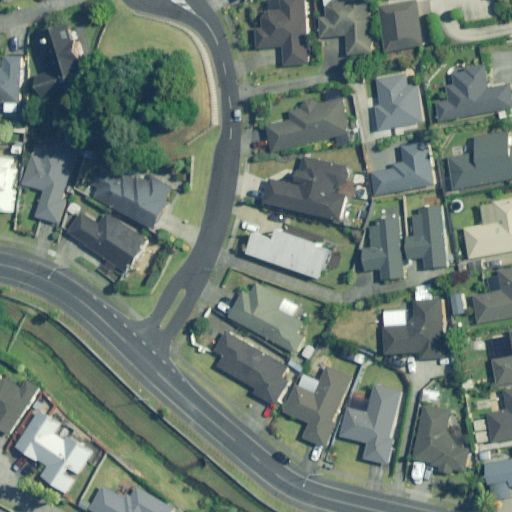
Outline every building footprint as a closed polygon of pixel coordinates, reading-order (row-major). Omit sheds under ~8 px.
[(259,28),(260,48),(287,46),(288,65),(312,63),(309,0),(282,0),(283,9),(264,10),(265,27),(259,28)] [(376,52),(371,0),(327,0),(329,16),(322,17),(324,37),(350,35),(351,54),(376,52)] [(430,42),(437,41),(428,0),(411,0),(383,5),(392,52),(431,44),(430,42)] [(46,97),(93,80),(86,61),(89,60),(82,39),(79,40),(73,26),(48,35),(51,46),(55,44),(63,68),(39,77),(46,97)] [(0,102),(8,103),(8,111),(20,111),(20,103),(22,103),(23,56),(6,56),(6,69),(0,69),(0,102)] [(511,111),(511,110),(511,84),(493,87),(489,65),(470,68),(470,71),(455,74),(457,84),(449,85),(452,100),(440,102),(444,122),(503,112),(504,117),(511,116),(511,111)] [(380,105),(385,130),(428,122),(421,84),(410,86),(407,73),(380,79),(385,104),(380,105)] [(355,132),(342,87),(328,91),(331,101),(322,103),(316,98),(308,100),(305,108),(293,111),(295,119),(271,126),(279,153),(355,132)] [(511,130),(478,137),(481,151),(452,157),(459,190),(511,179),(511,130)] [(63,199),(78,147),(54,140),(51,151),(35,146),(24,184),(45,191),(37,217),(61,224),(68,200),(63,199)] [(425,187),(426,190),(430,189),(430,187),(439,185),(431,142),(404,147),(407,162),(396,164),(397,169),(376,173),(380,196),(425,187)] [(339,184),(344,185),(353,181),(354,174),(348,165),(307,156),(301,182),(308,183),(307,186),(273,178),(268,202),(344,219),(349,196),(337,193),(339,184)] [(16,169),(13,168),(13,165),(15,165),(15,160),(13,160),(14,158),(0,157),(0,210),(15,211),(16,190),(14,190),(16,169)] [(152,182),(144,177),(141,183),(106,164),(91,192),(159,229),(173,203),(168,200),(174,188),(155,177),(152,182)] [(511,251),(511,199),(480,205),(484,225),(467,228),(472,258),(511,251)] [(423,214),(416,215),(418,236),(410,237),(413,259),(428,258),(430,270),(451,267),(444,206),(423,209),(423,214)] [(140,266),(149,252),(145,249),(151,240),(108,212),(101,223),(84,211),(70,232),(130,272),(136,263),(140,266)] [(385,226),(373,227),(375,247),(367,248),(369,270),(385,269),(386,280),(409,278),(402,216),(384,218),(385,226)] [(336,268),(340,257),(333,255),(334,251),(323,247),(324,244),(283,230),(279,242),(258,234),(251,253),(325,278),(329,265),(336,268)] [(504,276),(492,278),(494,293),(478,295),(482,323),(511,317),(511,268),(503,270),(504,276)] [(308,318),(305,308),(260,282),(253,295),(247,291),(233,316),(299,353),(308,337),(300,333),(308,318)] [(470,315),(467,293),(455,294),(458,316),(470,315)] [(448,357),(447,299),(417,299),(417,317),(409,325),(387,325),(387,353),(424,352),(424,358),(448,357)] [(258,392),(279,405),(292,383),(284,378),(291,366),(231,331),(219,352),(227,356),(222,366),(261,389),(258,392)] [(511,337),(496,339),(498,355),(511,352),(511,337)] [(312,360),(318,349),(308,345),(303,355),(312,360)] [(511,357),(499,359),(503,385),(511,383),(511,357)] [(308,437),(331,447),(340,423),(337,422),(356,376),(330,366),(324,382),(308,375),(304,385),(301,384),(289,413),(314,423),(308,437)] [(0,423),(15,433),(43,387),(31,380),(26,387),(10,377),(0,379),(0,423)] [(368,459),(393,465),(398,440),(395,439),(406,391),(378,384),(372,412),(352,408),(346,436),(372,442),(368,459)] [(511,409),(491,413),(496,443),(511,439),(511,389),(508,390),(511,409)] [(425,390),(424,401),(433,402),(433,399),(440,400),(441,391),(425,390)] [(443,470),(457,473),(458,469),(470,471),(474,449),(462,447),(471,440),(460,424),(462,411),(428,405),(418,459),(436,462),(436,465),(443,467),(443,470)] [(84,471),(97,451),(73,436),(70,441),(58,433),(64,423),(44,410),(21,447),(41,460),(42,458),(52,465),(46,476),(71,492),(79,480),(70,474),(75,466),(84,471)] [(491,442),(489,419),(478,421),(480,443),(491,442)] [(511,460),(490,464),(493,484),(511,481),(511,460)] [(85,498),(81,505),(91,511),(93,507),(100,511),(175,511),(178,507),(143,486),(137,496),(132,493),(129,497),(108,484),(96,504),(85,498)] [(505,485),(503,485),(501,486),(500,487),(499,488),(499,489),(498,490),(498,491),(498,493),(498,494),(498,495),(499,496),(500,498),(502,499),(503,500),(504,500),(505,500),(507,500),(508,500),(509,499),(510,499),(511,498),(511,497),(511,496),(511,488),(511,487),(510,486),(509,486),(507,485),(506,485),(505,485)]
